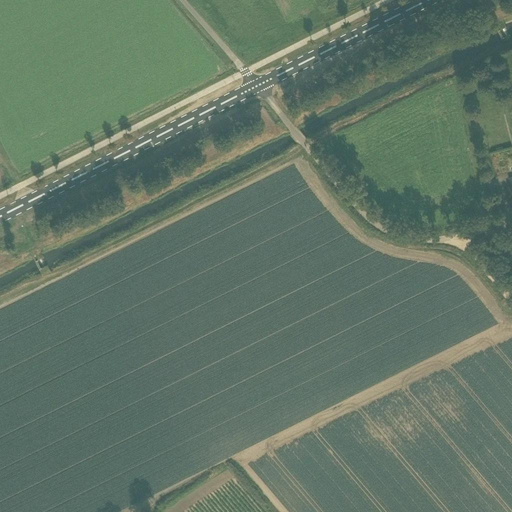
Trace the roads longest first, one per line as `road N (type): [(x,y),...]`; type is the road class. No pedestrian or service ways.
road 1 (primary): [(0,216),(257,85)]
road 2 (unclassified): [(463,242),(394,235),(358,206),(257,85)]
road 3 (primary): [(257,85),(428,0)]
